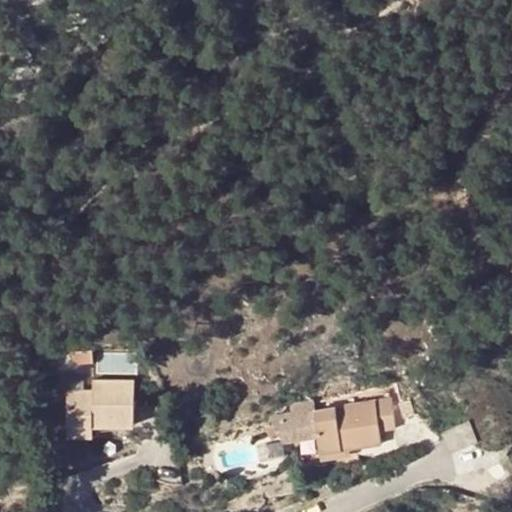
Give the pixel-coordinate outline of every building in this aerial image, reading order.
[(93,362),(92,350),(71,352),(72,364),(93,362)] [(135,379),(94,379),(94,388),(68,389),(68,424),(94,424),(135,424),(135,379)] [(466,412),(465,421),(445,430),(453,448),(472,440),(482,447),(489,449),(497,450),(504,448),(511,443),(511,395),(511,394),(500,390),(493,390),(482,392),(476,396),(469,405),(466,412)] [(391,397),(313,411),(317,437),(320,453),(350,449),(382,445),(380,430),(395,427),(391,397)] [(317,437),(313,411),(294,414),(298,440),(317,437)] [(94,424),(68,424),(68,435),(94,435),(94,424)] [(350,449),(320,453),(320,459),(350,455),(350,449)]
